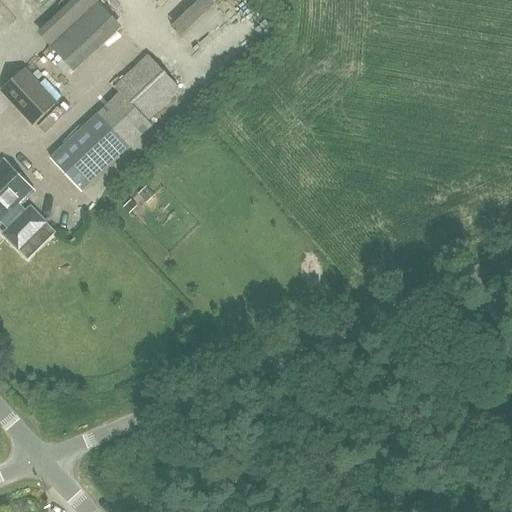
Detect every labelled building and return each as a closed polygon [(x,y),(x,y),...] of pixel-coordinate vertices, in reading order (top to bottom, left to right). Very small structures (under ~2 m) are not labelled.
[(218,0),(161,0),(162,0),(185,37),(226,12),(218,0)] [(50,45),(75,72),(123,27),(98,2),(50,45)] [(148,120),(180,90),(150,58),(117,88),(121,93),(51,158),(81,190),(152,124),(148,120)] [(33,127),(58,103),(25,68),(0,92),(33,127)] [(17,207),(33,191),(4,161),(0,165),(0,223),(5,219),(12,227),(9,230),(9,238),(15,244),(23,244),(39,229),(46,222),(31,208),(27,212),(25,209),(22,212),(17,207)] [(137,195),(146,203),(156,195),(146,186),(137,195)]
